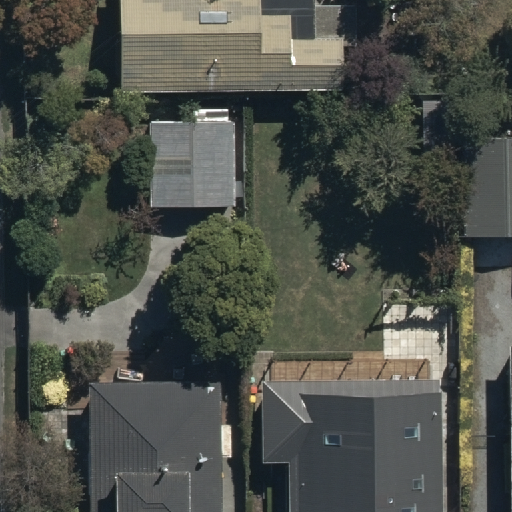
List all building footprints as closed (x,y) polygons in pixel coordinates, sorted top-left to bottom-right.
[(119,0),(120,77),(341,75),(341,37),(356,36),(355,0),(119,0)] [(147,110),(147,196),(233,196),(233,110),(147,110)] [(511,123),(459,124),(460,221),(511,220),(511,123)] [(434,358),(252,358),(252,459),(278,459),(278,511),(446,511),(447,507),(434,507),(434,358)] [(220,511),(220,365),(85,366),(85,511),(220,511)]
